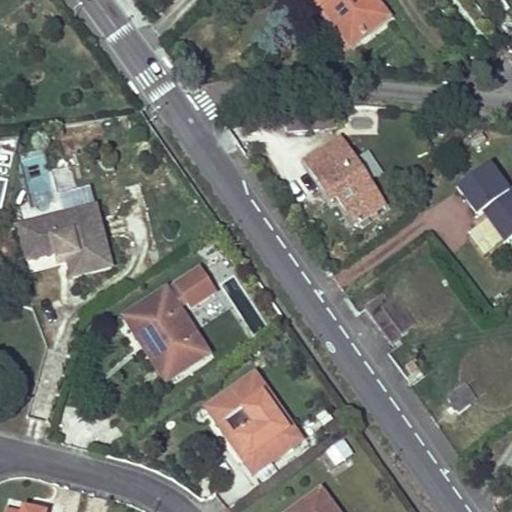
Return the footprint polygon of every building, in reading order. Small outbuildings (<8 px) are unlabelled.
[(306,0),(317,13),(321,10),(352,49),(389,19),(374,0),(306,0)] [(335,116),(286,120),(287,135),(337,131),(335,116)] [(339,141),(305,163),(325,195),(330,191),(353,226),(382,207),(339,141)] [(0,170),(10,170),(9,144),(0,144),(0,170)] [(488,168),(458,190),(478,217),(483,213),(506,244),(511,239),(511,190),(509,187),(504,190),(488,168)] [(0,220),(9,183),(0,180),(0,220)] [(66,211),(93,204),(90,191),(63,198),(66,211)] [(97,209),(21,228),(30,261),(59,254),(60,259),(68,257),(73,278),(111,268),(97,209)] [(201,269),(166,291),(179,312),(188,306),(191,311),(218,294),(214,289),(201,269)] [(433,329),(444,324),(452,314),(455,303),(454,291),(449,280),(439,272),(428,269),(416,270),(405,275),(397,285),(394,296),(395,308),(400,319),(410,327),(421,330),(433,329)] [(166,291),(132,313),(152,344),(144,350),(165,383),(207,355),(179,312),(166,291)] [(381,296),(364,308),(381,333),(389,344),(413,327),(393,299),(386,304),(381,296)] [(132,313),(124,319),(144,350),(152,344),(132,313)] [(458,388),(463,399),(472,407),(484,412),(496,413),(508,410),(511,406),(511,348),(501,343),(488,343),(476,346),(466,353),(459,363),(456,375),(458,388)] [(410,362),(403,367),(408,374),(415,369),(410,362)] [(253,376),(212,405),(241,445),(234,449),(253,476),(300,442),(253,376)] [(466,387),(449,399),(454,407),(459,414),(476,402),(466,387)] [(212,405),(206,410),(234,449),(241,445),(212,405)] [(354,457),(345,441),(326,452),(334,468),(354,457)] [(333,511),(319,493),(293,511),(333,511)]
